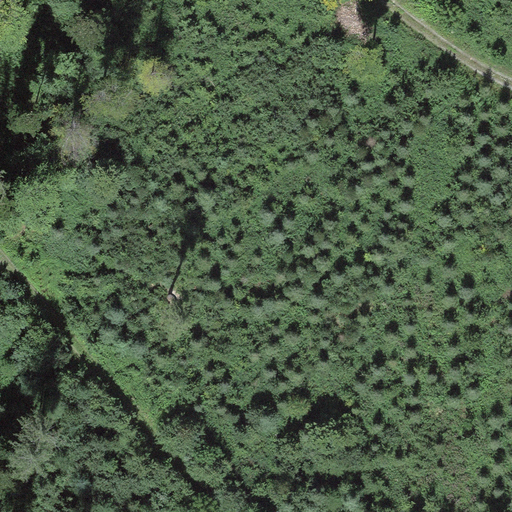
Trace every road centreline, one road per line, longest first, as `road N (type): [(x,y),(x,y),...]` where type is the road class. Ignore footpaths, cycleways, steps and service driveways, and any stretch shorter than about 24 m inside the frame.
road 1 (track): [(216,511),(0,256)]
road 2 (track): [(511,78),(408,22),(388,0)]
